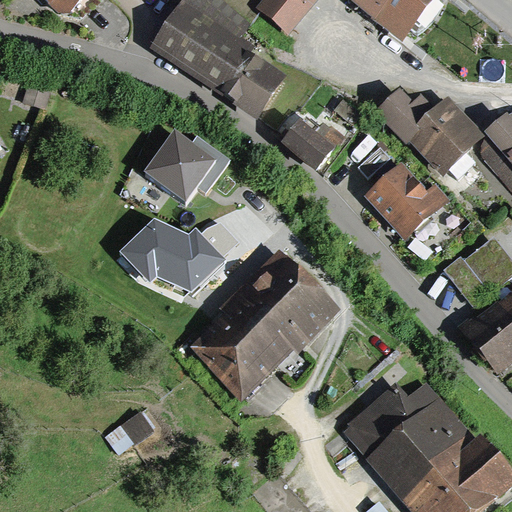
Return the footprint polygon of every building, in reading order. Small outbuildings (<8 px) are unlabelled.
[(43,0),(60,15),(84,17),(98,0),(43,0)] [(222,0),(186,0),(153,45),(225,98),(257,121),(290,76),(254,50),(257,46),(243,37),(254,23),(222,0)] [(263,0),(255,9),(288,37),(320,0),(263,0)] [(441,0),(350,0),(406,44),(441,0)] [(29,87),(23,102),(46,110),(51,95),(29,87)] [(414,100),(401,88),(377,112),(408,143),(410,140),(443,173),(483,133),(447,97),(436,108),(421,93),(414,100)] [(485,131),(489,136),(481,155),(511,191),(511,115),(508,111),(485,131)] [(324,122),(320,127),(306,116),(303,119),(301,117),(280,141),(317,172),(346,137),(330,124),(328,126),(324,122)] [(172,134),(144,175),(185,203),(197,186),(208,194),(230,162),(199,141),(194,149),(172,134)] [(444,223),(404,178),(370,208),(410,253),(444,223)] [(155,218),(122,251),(150,282),(158,276),(191,291),(227,260),(223,256),(238,243),(222,223),(208,227),(202,234),(195,227),(189,234),(155,218)] [(511,283),(511,265),(495,244),(444,284),(470,317),(511,283)] [(285,248),(252,278),(310,341),(343,311),(285,248)] [(219,309),(224,313),(273,367),(294,347),(299,352),(310,341),(252,278),(219,309)] [(511,302),(501,311),(511,323),(511,302)] [(511,323),(501,311),(469,337),(497,372),(511,360),(511,323)] [(224,313),(191,344),(243,401),(273,367),(224,313)] [(413,511),(481,511),(484,510),(511,488),(473,443),(445,408),(420,378),(393,399),(350,435),(375,466),(403,499),(413,511)] [(140,412),(102,439),(119,462),(157,435),(140,412)]
